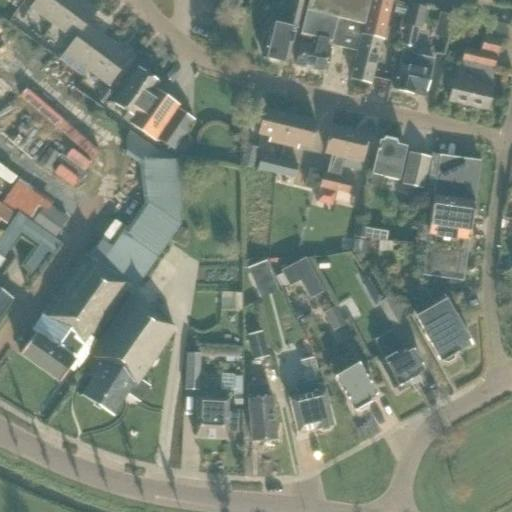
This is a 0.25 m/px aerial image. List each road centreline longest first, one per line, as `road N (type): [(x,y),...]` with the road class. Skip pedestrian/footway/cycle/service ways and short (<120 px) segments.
road 1 (residential): [(135,0),(205,64),(505,140)]
road 2 (tertiary): [(292,511),(101,479),(49,460),(0,429)]
road 3 (residential): [(505,140),(489,274),(493,345),(506,384)]
road 4 (unclassified): [(392,511),(408,461),(430,428),(506,384)]
